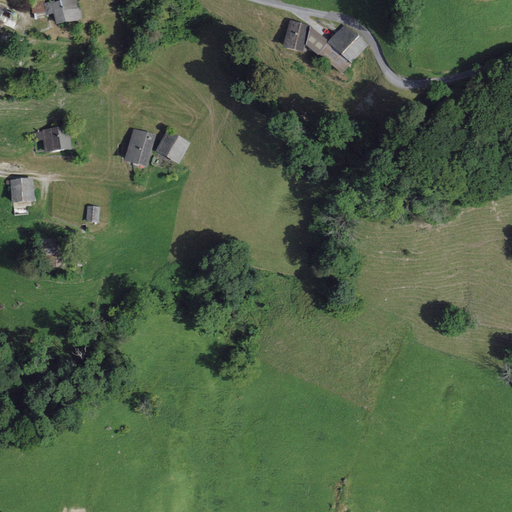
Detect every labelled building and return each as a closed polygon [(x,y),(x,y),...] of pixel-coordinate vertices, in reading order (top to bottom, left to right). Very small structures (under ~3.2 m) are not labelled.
[(36,19),(58,14),(56,6),(47,8),(46,2),(45,0),(41,0),(32,2),(36,19)] [(58,14),(59,20),(82,16),(80,3),(75,4),(74,0),(62,0),(55,1),(54,0),(53,0),(46,2),(47,8),(56,6),(58,14)] [(5,16),(9,18),(13,5),(5,2),(3,7),(0,14),(0,26),(1,27),(5,16)] [(287,43),(305,47),(306,42),(309,30),(311,22),(293,18),(287,43)] [(368,43),(346,24),(330,42),(314,27),(313,30),(310,43),(321,53),(322,52),(343,71),(353,59),(353,60),(368,43)] [(46,134),(48,148),(72,145),(68,119),(58,120),(59,126),(35,130),(35,135),(46,134)] [(138,126),(129,156),(147,162),(155,134),(144,131),(145,128),(138,126)] [(170,128),(160,147),(180,158),(190,139),(170,128)] [(34,202),(32,180),(13,181),(15,203),(34,202)] [(90,205),(89,217),(99,218),(100,205),(90,205)] [(47,251),(47,262),(63,262),(63,241),(56,241),(56,235),(41,235),(42,251),(47,251)]
